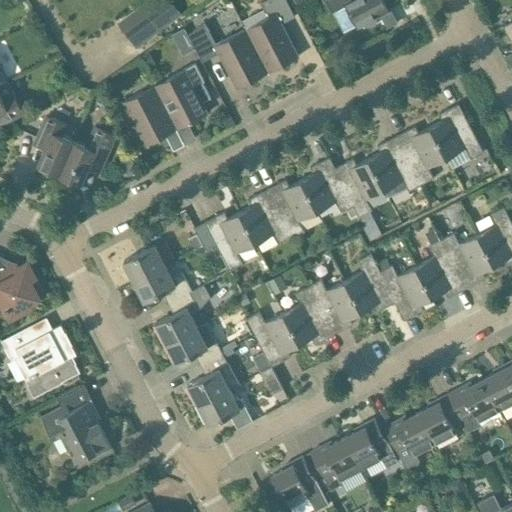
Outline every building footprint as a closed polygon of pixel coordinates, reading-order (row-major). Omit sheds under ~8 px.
[(172,0),(151,0),(142,6),(160,31),(183,15),(172,0)] [(270,17),(247,29),(271,75),(270,73),(268,68),(279,62),(281,67),(300,57),(283,24),(296,17),(287,0),(268,0),(263,3),(270,17)] [(347,5),(358,27),(362,25),(363,26),(365,27),(367,27),(368,27),(370,27),(371,27),(373,26),(374,25),(376,24),(377,22),(378,20),(378,19),(378,18),(378,17),(381,15),(389,11),(383,0),(324,0),(332,13),(347,5)] [(119,23),(136,48),(160,31),(142,6),(119,23)] [(381,15),(388,29),(399,23),(391,9),(389,10),(389,11),(381,15)] [(205,22),(188,34),(196,49),(202,61),(220,52),(239,89),(258,79),(256,74),(266,69),(269,73),(270,76),(271,75),(247,29),(217,45),(205,22)] [(156,63),(149,51),(140,56),(147,68),(156,63)] [(185,69),(155,85),(179,131),(180,131),(178,128),(176,124),(187,118),(189,123),(208,113),(204,104),(212,100),(204,85),(207,84),(196,64),(196,63),(185,69)] [(0,126),(4,125),(25,114),(8,82),(0,86),(0,126)] [(155,85),(125,101),(125,102),(147,144),(166,135),(164,130),(175,124),(177,129),(178,131),(179,131),(155,85)] [(107,109),(118,103),(111,91),(100,96),(107,109)] [(431,127),(448,158),(466,148),(471,158),(484,151),(460,104),(440,114),(444,121),(431,127)] [(38,138),(35,145),(46,150),(39,166),(61,176),(75,141),(63,136),(67,125),(48,116),(38,138)] [(75,141),(61,176),(82,185),(89,168),(101,173),(107,159),(117,135),(108,131),(111,123),(100,118),(97,126),(88,147),(75,141)] [(416,127),(397,137),(422,185),(435,178),(429,168),(448,158),(431,127),(419,133),(416,127)] [(382,153),(370,159),(386,190),(390,197),(408,188),(410,191),(422,185),(397,137),(379,146),(382,153)] [(315,174),(302,180),(319,212),(337,202),(342,211),(348,208),(354,205),(336,168),(331,158),(311,168),(315,174)] [(354,159),(336,168),(354,205),(358,213),(360,217),(373,210),(368,200),(386,190),(370,159),(358,165),(354,159)] [(134,164),(124,169),(128,177),(138,172),(134,164)] [(301,221),(319,212),(302,180),(290,187),(287,180),(268,190),(294,238),(306,232),(301,221)] [(281,245),(294,238),(268,190),(249,200),(253,206),(241,212),(257,244),(276,234),(281,245)] [(438,199),(431,203),(434,207),(441,203),(438,199)] [(348,208),(352,216),(358,213),(354,205),(348,208)] [(498,225),(479,234),(495,265),(508,259),(511,265),(511,264),(511,220),(505,207),(492,214),(498,225)] [(225,212),(206,222),(218,245),(231,271),(244,264),(239,253),(257,244),(241,212),(229,219),(225,212)] [(207,250),(218,245),(206,222),(195,228),(207,250)] [(382,235),(377,225),(365,231),(370,241),(382,235)] [(435,229),(426,234),(432,245),(441,241),(435,229)] [(483,272),(495,265),(479,234),(461,244),(455,233),(443,240),(468,288),(487,278),(483,272)] [(203,245),(197,234),(188,239),(194,250),(203,245)] [(435,257),(417,266),(433,298),(446,291),(449,298),(468,288),(443,240),(430,247),(435,257)] [(125,261),(135,282),(166,265),(156,245),(125,261)] [(364,271),(347,281),(363,312),(375,306),(378,312),(397,303),(381,272),(372,254),(359,261),(364,271)] [(0,301),(10,322),(33,310),(30,305),(47,296),(29,261),(2,275),(0,274),(0,301)] [(164,293),(169,303),(193,291),(183,271),(172,277),(166,265),(135,282),(146,302),(164,293)] [(393,266),(392,266),(381,272),(397,303),(406,320),(425,310),(422,304),(433,298),(417,266),(398,276),(393,266)] [(281,275),(268,281),(275,295),(288,288),(281,275)] [(351,318),(363,312),(347,281),(328,291),(322,280),(310,286),(335,335),(354,325),(351,318)] [(157,323),(168,343),(199,327),(193,317),(211,297),(205,285),(193,291),(169,303),(175,314),(157,323)] [(302,304),(285,313),(301,344),(313,338),(317,344),(335,335),(310,286),(297,293),(302,304)] [(289,350),(301,344),(285,313),(266,323),(260,312),(248,319),(272,366),(273,367),(293,357),(289,350)] [(199,327),(168,343),(178,364),(196,354),(202,365),(224,353),(208,323),(199,327)] [(38,337),(32,325),(3,340),(13,360),(16,359),(35,395),(81,372),(73,356),(78,354),(62,324),(38,337)] [(189,385),(200,405),(231,389),(239,385),(234,373),(224,353),(202,365),(207,376),(189,385)] [(272,366),(262,372),(273,393),(284,388),(273,367),(272,366)] [(485,379),(501,410),(511,404),(511,379),(506,368),(485,379)] [(461,386),(450,392),(452,396),(464,418),(464,419),(471,431),(482,426),(480,421),(501,410),(485,379),(464,390),(461,386)] [(54,438),(63,433),(78,461),(96,452),(98,455),(113,447),(90,402),(93,400),(85,383),(58,397),(63,406),(42,417),(54,438)] [(231,389),(200,405),(211,425),(231,415),(238,428),(253,420),(242,399),(238,398),(236,399),(231,389)] [(431,407),(420,413),(436,444),(458,432),(454,424),(464,419),(464,418),(452,396),(450,392),(458,409),(447,414),(441,402),(431,407)] [(397,420),(386,426),(386,427),(399,451),(408,470),(419,464),(421,461),(417,454),(436,444),(420,413),(409,418),(407,419),(399,424),(397,420)] [(358,432),(346,438),(362,469),(382,458),(387,467),(399,461),(376,417),(365,423),(367,427),(358,432)] [(322,445),(311,451),(331,490),(343,484),(341,480),(360,470),(362,469),(346,438),(333,444),(324,449),(322,445)] [(494,459),(489,451),(483,454),(487,462),(494,459)] [(276,480),(273,482),(273,487),(276,491),(280,492),(282,491),(290,507),(290,506),(309,496),(315,508),(317,511),(331,505),(305,456),(305,455),(293,461),(295,464),(285,470),(273,475),(276,480)] [(455,494),(466,488),(461,478),(450,483),(455,494)] [(494,494),(478,503),(483,511),(511,511),(511,504),(502,509),(494,494)] [(132,495),(118,501),(123,511),(136,505),(132,495)]
